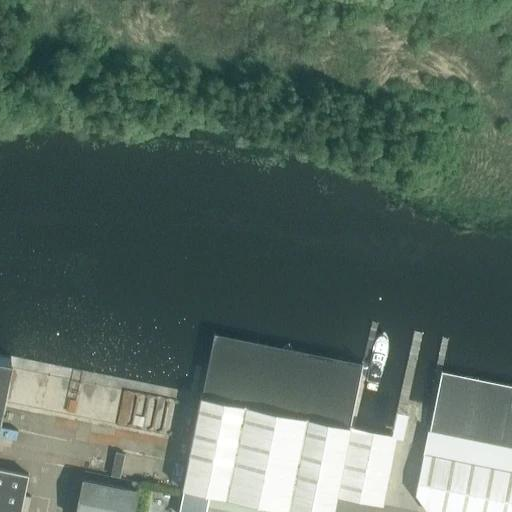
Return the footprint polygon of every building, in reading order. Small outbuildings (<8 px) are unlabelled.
[(213,334),(201,396),(349,426),(362,363),(213,334)] [(0,511),(27,511),(30,498),(23,496),(28,476),(0,470),(0,410),(10,359),(0,356),(0,511)] [(430,426),(429,431),(511,448),(511,387),(448,375),(441,373),(441,374),(430,426)] [(182,489),(177,511),(202,511),(205,496),(206,494),(297,511),(311,511),(335,496),(349,426),(201,396),(200,396),(182,489)] [(399,402),(396,424),(406,425),(408,403),(399,402)] [(349,426),(335,496),(383,505),(397,435),(391,434),(355,427),(349,426)] [(423,454),(415,493),(427,511),(511,511),(511,448),(429,431),(427,431),(423,454)] [(0,455),(20,458),(22,442),(0,438),(0,455)] [(76,511),(132,511),(136,490),(82,480),(76,511)] [(205,496),(202,511),(265,511),(266,508),(205,496)]
